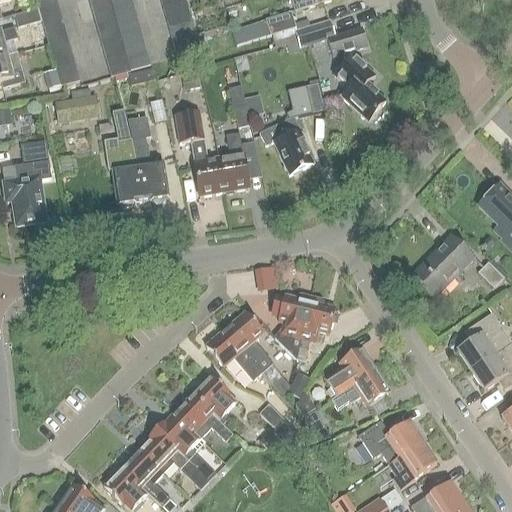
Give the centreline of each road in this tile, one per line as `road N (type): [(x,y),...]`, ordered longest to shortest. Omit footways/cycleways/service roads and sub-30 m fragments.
road 1 (tertiary): [(0,291),(336,234)]
road 2 (residential): [(511,503),(336,234)]
road 3 (residential): [(0,467),(42,465),(215,297)]
road 4 (tertiary): [(336,234),(392,188),(483,84)]
